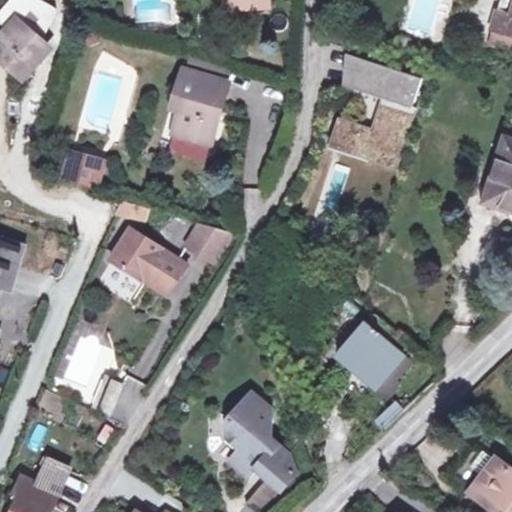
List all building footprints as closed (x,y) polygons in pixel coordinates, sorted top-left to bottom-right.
[(278,7),(277,0),(232,0),(234,11),(278,7)] [(511,0),(497,0),(491,29),(490,33),(511,38),(511,0)] [(0,50),(0,54),(18,69),(23,62),(33,71),(51,49),(22,24),(0,50)] [(511,38),(490,33),(498,49),(511,52),(511,38)] [(200,55),(195,71),(238,86),(243,69),(200,55)] [(427,82),(351,58),(349,90),(392,104),(382,135),(363,129),(356,153),(400,167),(427,82)] [(23,62),(18,69),(29,77),(33,71),(23,62)] [(186,110),(180,132),(205,139),(219,143),(238,86),(195,71),(181,109),(186,110)] [(363,129),(348,124),(340,148),(356,153),(363,129)] [(200,153),(205,139),(180,132),(176,144),(200,153)] [(511,135),(509,135),(486,200),(511,208),(511,135)] [(76,151),(75,156),(107,163),(108,158),(76,151)] [(75,156),(69,181),(101,189),(107,163),(75,156)] [(120,201),(117,216),(148,222),(151,208),(120,201)] [(203,221),(193,247),(220,264),(234,230),(203,221)] [(136,228),(116,258),(172,294),(192,264),(182,258),(171,262),(163,256),(168,248),(136,228)] [(0,238),(0,264),(2,265),(16,270),(23,246),(0,238)] [(168,248),(163,256),(171,262),(182,258),(168,248)] [(411,362),(419,350),(392,327),(359,367),(395,399),(421,369),(411,362)] [(111,374),(97,408),(115,416),(129,381),(111,374)] [(232,465),(251,482),(258,474),(269,483),(246,508),(250,511),(266,511),(297,477),(290,459),(272,443),(273,413),(256,397),(235,420),(231,420),(230,439),(242,439),(241,455),(232,465)] [(385,430),(404,410),(395,401),(375,421),(385,430)] [(511,511),(511,469),(487,453),(474,454),(452,485),(491,511),(511,511)] [(29,477),(15,508),(21,511),(20,511),(55,511),(64,492),(29,477)]
